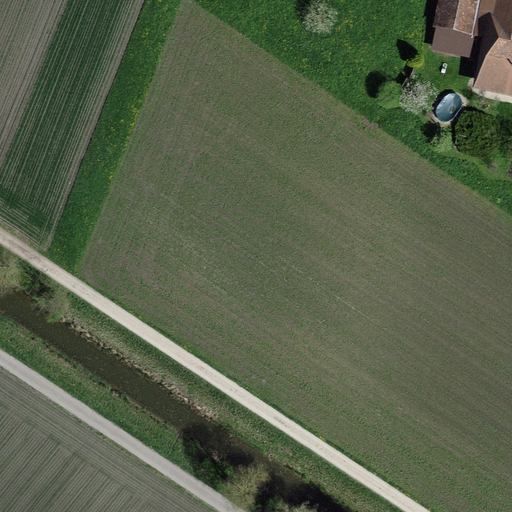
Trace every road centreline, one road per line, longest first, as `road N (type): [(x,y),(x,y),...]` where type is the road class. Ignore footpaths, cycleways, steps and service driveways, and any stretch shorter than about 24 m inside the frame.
road 1 (track): [(0,235),(415,511)]
road 2 (track): [(0,365),(216,511)]
